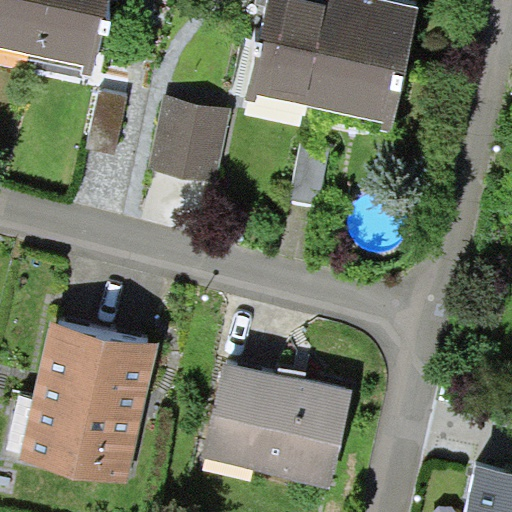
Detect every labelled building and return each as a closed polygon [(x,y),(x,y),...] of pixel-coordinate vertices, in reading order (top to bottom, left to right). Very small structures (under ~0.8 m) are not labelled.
[(0,0),(0,37),(28,44),(37,0),(0,0)] [(101,0),(37,0),(28,44),(89,57),(97,20),(103,21),(106,8),(100,7),(101,0)] [(244,82),(305,95),(325,0),(261,0),(256,29),(250,28),(247,41),(253,42),(244,82)] [(412,5),(387,0),(325,0),(305,95),(389,113),(412,5)] [(110,154),(123,97),(94,91),(82,148),(110,154)] [(149,166),(207,178),(219,121),(161,109),(149,166)] [(285,200),(314,206),(325,149),(296,143),(285,200)] [(114,474),(143,339),(54,320),(37,399),(15,394),(3,450),(114,474)] [(322,478),(342,390),(222,362),(203,445),(253,456),(251,461),(322,478)] [(511,511),(511,471),(476,463),(464,511),(511,511)]
